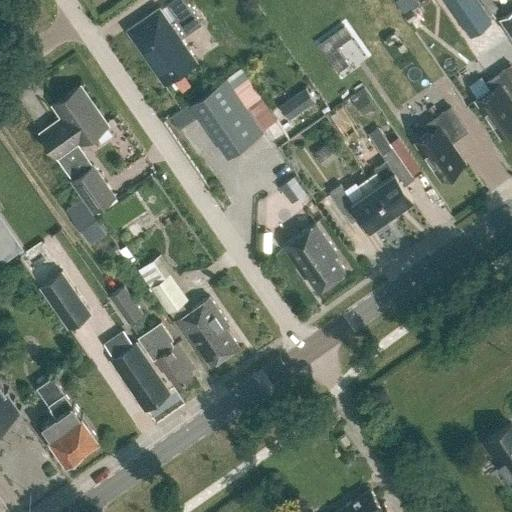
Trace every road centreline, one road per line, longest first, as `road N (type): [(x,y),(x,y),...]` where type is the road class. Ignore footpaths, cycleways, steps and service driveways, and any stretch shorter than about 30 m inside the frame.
road 1 (residential): [(310,349),(78,19)]
road 2 (tertiary): [(73,511),(310,349)]
road 3 (tertiary): [(310,349),(511,207)]
